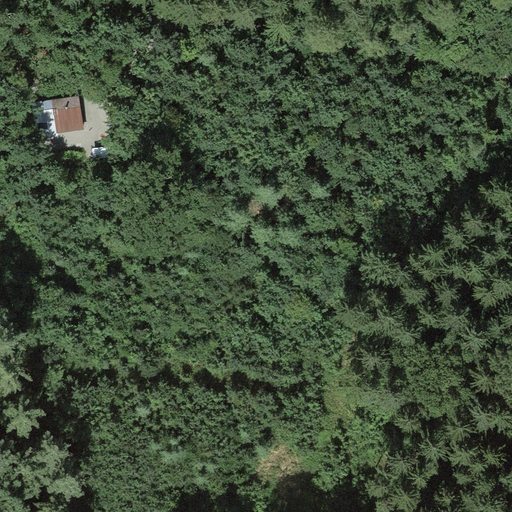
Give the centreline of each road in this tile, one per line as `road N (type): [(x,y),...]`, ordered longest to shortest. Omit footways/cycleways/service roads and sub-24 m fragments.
road 1 (track): [(0,30),(54,80),(98,97),(173,24),(511,75)]
road 2 (track): [(173,24),(17,0)]
